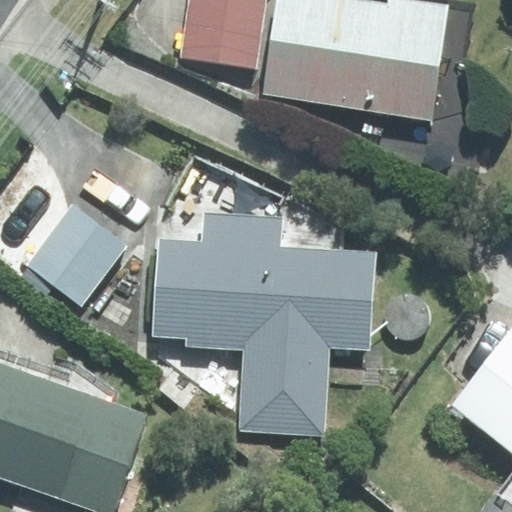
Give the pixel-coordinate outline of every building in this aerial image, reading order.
[(186,0),(179,61),(252,70),(260,0),(186,0)] [(276,0),(260,100),(426,126),(444,11),(382,1),(382,9),(328,0),(276,0)] [(69,209),(23,268),(77,311),(124,251),(69,209)] [(372,260),(274,254),(276,226),(200,220),(198,251),(155,247),(148,339),(182,341),(181,350),(266,356),(266,347),(364,355),(372,260)] [(511,330),(449,411),(511,461),(511,330)] [(0,373),(0,483),(83,511),(109,511),(141,422),(0,373)] [(459,426),(447,440),(467,457),(479,444),(459,426)]
